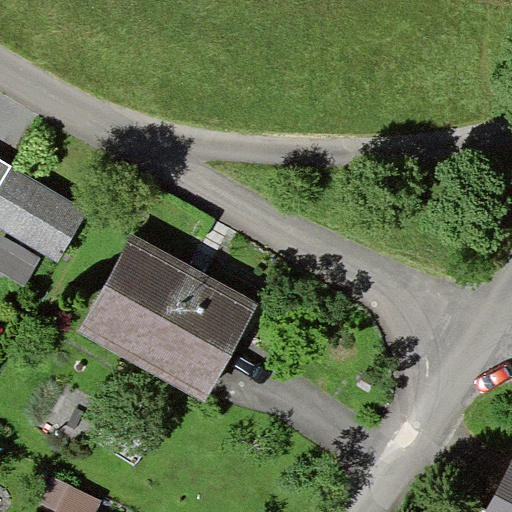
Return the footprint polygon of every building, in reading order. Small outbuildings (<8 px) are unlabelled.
[(0,192),(13,170),(0,162),(0,192)] [(13,170),(0,192),(0,218),(59,253),(84,211),(13,170)] [(136,240),(92,324),(214,388),(258,304),(136,240)] [(511,511),(511,436),(469,511),(511,511)] [(56,511),(83,511),(90,499),(43,477),(32,500),(56,511)]
